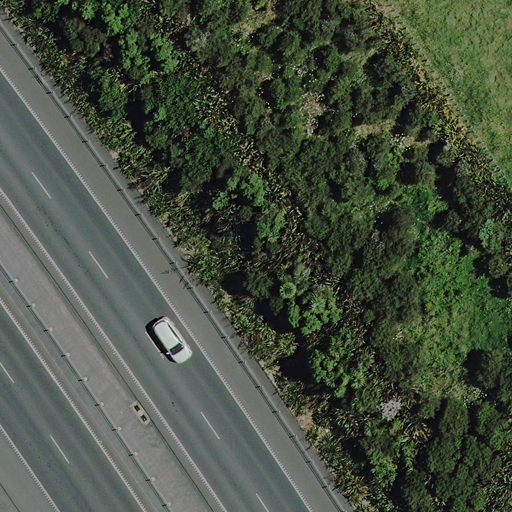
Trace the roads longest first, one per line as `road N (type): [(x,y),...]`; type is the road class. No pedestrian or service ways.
road 1 (motorway): [(0,131),(107,269),(266,511)]
road 2 (motorway): [(101,511),(0,365)]
